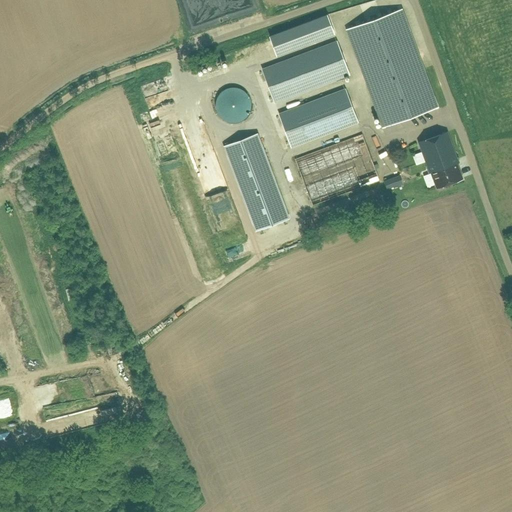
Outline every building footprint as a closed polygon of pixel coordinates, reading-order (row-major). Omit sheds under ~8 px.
[(382,127),(438,106),(424,69),(402,9),(346,30),(382,127)] [(334,35),(327,15),(269,36),(277,56),(334,35)] [(337,42),(262,70),(274,102),(349,74),(337,42)] [(211,94),(215,77),(211,76),(207,93),(211,94)] [(155,82),(148,85),(151,92),(158,90),(155,82)] [(230,86),(225,88),(221,90),(218,93),(216,96),(215,99),(214,103),(214,106),(214,110),(216,113),(218,116),(220,119),(223,121),(226,122),(230,123),(233,124),(236,123),(240,122),(242,121),(244,119),(247,117),(249,115),(250,111),(251,108),(251,104),(251,100),(249,96),(246,91),(243,89),(239,87),(234,86),(230,86)] [(279,114),(291,147),(357,122),(345,90),(279,114)] [(150,106),(173,99),(171,91),(148,98),(150,106)] [(436,189),(462,180),(457,164),(459,164),(447,132),(418,143),(429,174),(431,173),(436,189)] [(288,218),(256,133),(224,146),(256,230),(288,218)] [(381,184),(362,133),(289,161),(309,212),(381,184)] [(399,176),(384,181),(386,189),(401,183),(399,176)] [(345,204),(335,207),(339,217),(348,213),(345,204)]
